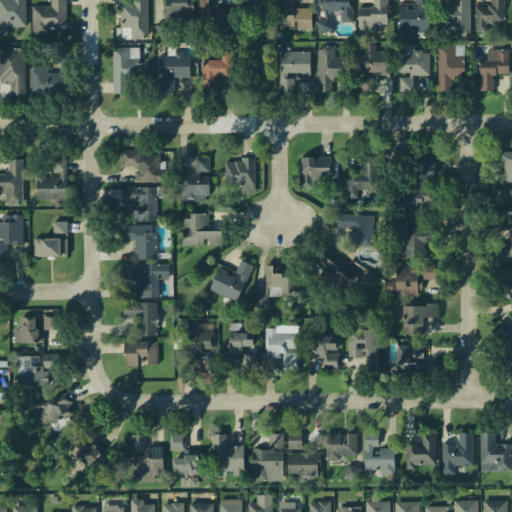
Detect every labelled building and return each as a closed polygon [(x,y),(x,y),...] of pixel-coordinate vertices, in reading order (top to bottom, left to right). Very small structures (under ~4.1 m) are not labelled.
[(0,0),(0,35),(2,36),(5,33),(5,26),(24,26),(24,0),(0,0)] [(30,5),(30,33),(48,33),(48,26),(64,26),(64,0),(48,0),(48,5),(30,5)] [(111,4),(111,41),(134,41),(134,35),(146,35),(146,0),(129,0),(129,4),(111,4)] [(165,0),(194,0),(194,18),(165,18),(165,0)] [(198,0),(199,19),(214,19),(213,0),(198,0)] [(268,9),(267,0),(245,0),(246,10),(268,9)] [(275,0),(276,28),(293,27),(292,20),(295,20),(295,30),(311,30),(311,8),(292,8),(291,0),(275,0)] [(321,0),(321,8),(324,8),(324,17),(313,21),(318,36),(333,30),(326,10),(340,10),(340,20),(350,20),(350,0),(321,0)] [(356,7),(356,32),(367,32),(367,30),(379,30),(379,23),(386,23),(386,0),(369,0),(369,7),(356,7)] [(397,4),(397,31),(428,31),(428,0),(415,0),(415,3),(421,3),(421,9),(405,9),(405,4),(397,4)] [(439,4),(439,24),(451,24),(451,36),(470,36),(470,0),(454,0),(454,1),(452,1),(452,4),(439,4)] [(472,4),(472,31),(486,31),(486,23),(504,23),(503,0),(489,0),(489,4),(472,4)] [(213,8),(232,8),(232,36),(213,36),(213,8)] [(0,43),(22,43),(23,100),(6,100),(6,85),(0,85),(0,43)] [(320,48),(316,48),(315,91),(330,91),(330,80),(333,80),(333,76),(341,76),(342,57),(334,57),(334,45),(320,44),(320,48)] [(357,51),(357,91),(373,91),(373,77),(366,77),(366,72),(380,72),(380,74),(388,74),(388,51),(374,51),(374,44),(362,44),(362,51),(357,51)] [(437,44),(436,91),(452,91),(452,75),(460,75),(460,70),(464,70),(464,56),(454,56),(454,44),(437,44)] [(109,45),(109,95),(140,95),(140,45),(109,45)] [(200,56),(218,57),(218,48),(232,48),(232,76),(215,76),(215,80),(216,80),(216,92),(199,92),(200,56)] [(399,77),(398,91),(411,91),(411,73),(426,73),(427,53),(422,53),(422,49),(413,49),(413,54),(398,54),(398,71),(408,71),(408,77),(399,77)] [(479,57),(478,90),(493,91),(493,78),(491,78),(491,74),(495,74),(495,72),(506,73),(507,50),(486,49),(486,57),(479,57)] [(309,51),(277,51),(277,93),(293,93),(293,78),(285,78),(285,72),(300,72),(300,75),(309,75),(309,51)] [(157,54),(157,94),(175,94),(175,77),(190,77),(190,54),(157,54)] [(29,67),(47,67),(47,72),(62,72),(62,94),(29,94),(29,67)] [(511,145),(497,145),(497,183),(511,182),(511,145)] [(157,148),(121,148),(121,166),(136,165),(136,181),(158,180),(157,148)] [(50,156),(50,174),(33,175),(33,203),(68,203),(67,155),(50,156)] [(298,155),(299,188),(311,188),(310,175),(330,174),(330,155),(298,155)] [(251,156),(221,158),(223,192),(254,190),(251,156)] [(414,183),(434,183),(434,157),(414,156),(414,183)] [(195,158),(196,177),(180,177),(181,200),(208,199),(208,158),(195,158)] [(22,159),(8,159),(9,173),(0,172),(0,194),(5,194),(5,204),(23,204),(22,159)] [(342,178),(346,203),(376,198),(370,162),(349,166),(351,177),(342,178)] [(154,184),(120,183),(120,204),(131,204),(131,220),(153,221),(154,184)] [(429,187),(393,188),(395,218),(413,217),(413,202),(429,202),(429,187)] [(511,194),(491,194),(491,216),(511,216),(511,194)] [(331,212),(372,211),(373,240),(354,240),(354,229),(332,229),(331,212)] [(207,212),(180,212),(180,245),(220,246),(220,230),(207,230),(207,212)] [(22,215),(2,215),(2,222),(0,222),(0,256),(7,256),(7,244),(23,243),(22,215)] [(153,224),(117,225),(117,240),(132,239),(132,255),(153,254),(153,224)] [(427,224),(394,227),(396,256),(406,255),(406,241),(428,240),(427,224)] [(511,224),(505,224),(505,236),(490,236),(490,252),(508,252),(508,247),(511,247),(511,224)] [(66,226),(31,226),(32,259),(67,258),(66,226)] [(324,244),(313,255),(329,270),(316,283),(333,299),(357,275),(324,244)] [(239,260),(231,275),(216,267),(207,285),(235,299),(252,266),(239,260)] [(165,262),(121,262),(120,276),(133,276),(133,295),(153,295),(153,278),(165,278),(165,262)] [(511,262),(497,262),(497,288),(511,288),(511,262)] [(435,266),(394,267),(394,294),(418,293),(417,281),(435,281),(435,266)] [(290,267),(262,269),(264,292),(250,293),(251,310),(292,307),(290,267)] [(433,300),(398,301),(399,324),(419,323),(419,317),(433,317),(433,300)] [(511,300),(509,300),(509,319),(494,319),(494,335),(511,335),(511,300)] [(153,304),(119,304),(119,317),(129,317),(130,333),(153,333),(153,304)] [(39,309),(39,327),(31,327),(31,310),(14,310),(15,344),(51,344),(51,309),(39,309)] [(263,329),(264,359),(297,358),(297,328),(263,329)] [(249,329),(249,366),(225,366),(225,329),(249,329)] [(345,330),(345,361),(375,361),(375,329),(345,330)] [(210,332),(184,332),(185,370),(211,369),(210,332)] [(336,334),(307,335),(309,370),(338,369),(336,334)] [(425,340),(390,341),(391,364),(426,363),(425,340)] [(155,341),(119,341),(120,353),(124,353),(125,364),(155,364),(155,341)] [(511,341),(508,341),(508,350),(498,350),(498,363),(510,363),(510,379),(511,378),(511,341)] [(47,354),(19,358),(23,389),(45,385),(42,365),(49,364),(47,354)] [(53,354),(43,355),(44,368),(53,368),(53,354)] [(256,355),(242,355),(242,373),(257,373),(256,355)] [(57,396),(32,409),(45,434),(70,421),(57,396)] [(82,430),(94,440),(102,430),(91,420),(82,430)] [(75,453),(91,470),(116,446),(101,429),(75,453)] [(504,442),(488,442),(488,430),(478,430),(478,470),(505,470),(504,442)] [(302,432),(285,432),(285,476),(313,475),(313,450),(302,450),(302,432)] [(352,432),(321,433),(322,459),(352,458),(352,432)] [(158,444),(145,444),(145,433),(128,434),(129,477),(158,477),(158,444)] [(379,433),(362,433),(361,476),(392,476),(392,454),(379,454),(379,433)] [(471,433),(457,433),(457,446),(442,446),(442,475),(453,474),(453,465),(471,465),(471,433)] [(226,434),(212,434),(212,451),(226,450),(226,434)] [(278,434),(267,434),(267,452),(248,452),(248,480),(278,480),(278,434)] [(432,435),(420,435),(420,442),(404,442),(404,466),(432,467),(432,435)] [(193,455),(184,455),(184,438),(169,438),(170,481),(193,481),(193,455)] [(239,444),(225,444),(225,458),(211,459),(212,481),(240,480),(239,444)] [(362,468),(347,464),(343,478),(359,481),(362,468)] [(154,511),(154,504),(144,504),(144,499),(130,500),(130,511),(154,511)] [(362,511),(362,499),(386,499),(386,511),(362,511)] [(393,511),(393,500),(416,500),(416,511),(393,511)] [(451,511),(451,500),(474,500),(474,511),(451,511)] [(215,511),(215,502),(239,501),(239,511),(215,511)] [(244,511),(244,501),(268,501),(268,511),(244,511)] [(305,511),(305,501),(328,501),(328,511),(305,511)] [(480,511),(480,502),(503,501),(503,511),(480,511)] [(162,502),(162,511),(181,511),(181,502),(162,502)] [(187,503),(187,511),(210,511),(210,502),(187,503)] [(272,511),(272,504),(296,503),(296,511),(272,511)]
